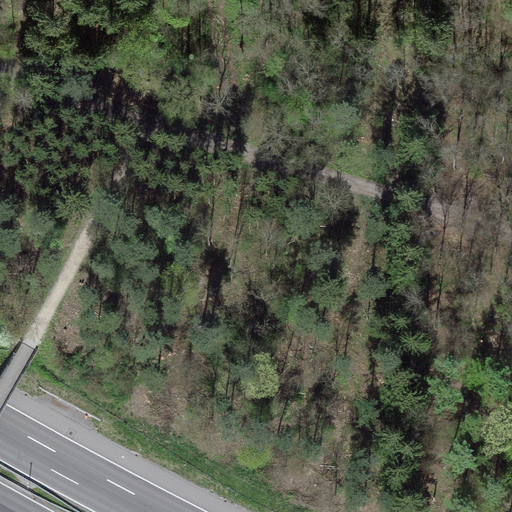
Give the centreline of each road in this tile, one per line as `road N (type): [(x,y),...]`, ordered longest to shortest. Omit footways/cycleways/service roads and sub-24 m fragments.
road 1 (track): [(160,125),(511,232)]
road 2 (track): [(160,125),(89,231),(0,397)]
road 3 (motorway): [(150,511),(0,429)]
road 4 (track): [(0,75),(160,125)]
